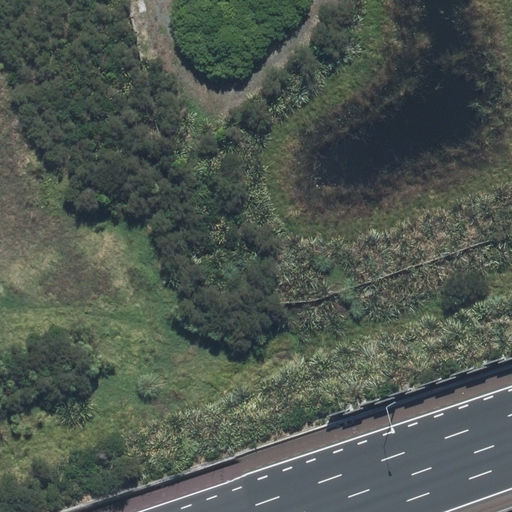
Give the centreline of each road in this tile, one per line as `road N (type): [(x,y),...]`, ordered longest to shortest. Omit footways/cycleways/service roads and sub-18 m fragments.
road 1 (track): [(303,32),(231,92),(196,88),(169,60),(157,28),(161,0)]
road 2 (motorway): [(380,511),(511,465)]
